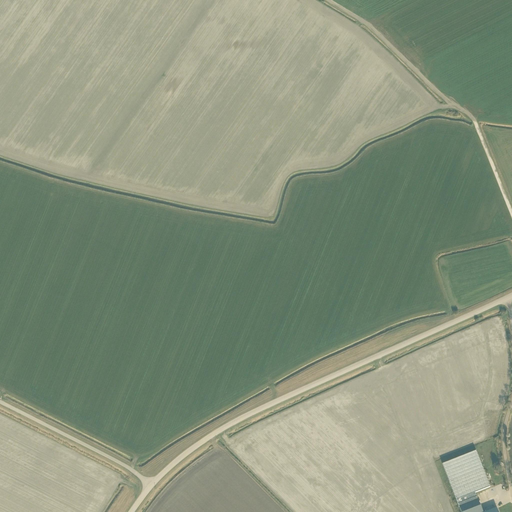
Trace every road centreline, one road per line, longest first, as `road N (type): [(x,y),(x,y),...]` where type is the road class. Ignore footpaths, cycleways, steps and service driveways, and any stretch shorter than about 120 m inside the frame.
road 1 (tertiary): [(150,486),(246,415),(507,297)]
road 2 (track): [(511,214),(467,112),(327,0)]
road 3 (unclassified): [(150,486),(0,402)]
